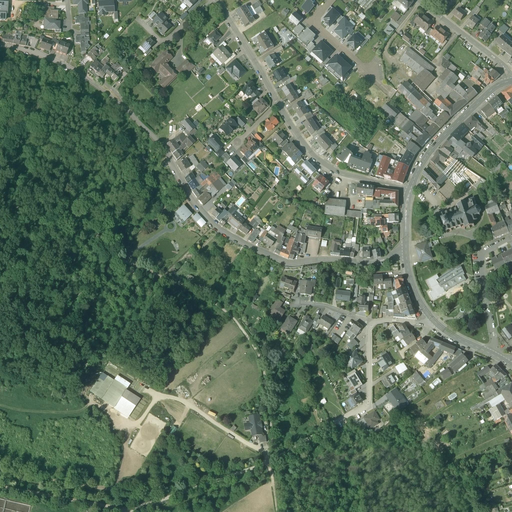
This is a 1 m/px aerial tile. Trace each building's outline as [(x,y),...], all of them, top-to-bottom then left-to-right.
[(73,0),(74,6),(78,6),(79,15),(84,15),(83,7),(86,7),(85,3),(87,3),(86,0),(73,0)] [(194,0),(186,0),(183,3),(189,9),(196,2),(194,0)] [(308,0),(302,8),(309,14),(316,6),(308,0)] [(360,0),(358,3),(365,10),(374,0),(360,0)] [(413,3),(408,0),(404,0),(401,5),(406,8),(405,9),(407,11),(409,9),(410,9),(412,7),(411,6),(413,3)] [(397,1),(396,2),(394,1),(392,4),(398,9),(401,5),(397,1)] [(114,2),(98,3),(99,17),(106,17),(105,13),(115,13),(114,2)] [(257,2),(251,6),(254,11),(260,7),(257,2)] [(245,6),(235,13),(240,20),(250,13),(245,6)] [(263,12),(260,7),(254,11),(257,16),(263,12)] [(466,14),(459,8),(454,15),(461,21),(466,14)] [(57,12),(53,12),(53,9),(48,9),(42,9),(42,16),(46,17),(46,20),(55,20),(57,20),(57,12)] [(325,23),(329,27),(335,21),(339,16),(333,10),(329,15),(324,20),(326,22),(325,23)] [(185,13),(179,19),(182,21),(188,15),(185,13)] [(250,13),(240,20),(244,28),(255,22),(250,13)] [(289,20),(297,27),(299,25),(303,20),(295,13),(289,20)] [(395,13),(390,18),(395,23),(400,17),(395,13)] [(153,22),(155,24),(154,25),(159,29),(165,22),(167,20),(161,14),(158,17),(153,22)] [(421,14),(419,17),(416,15),(409,24),(411,25),(412,27),(413,28),(414,28),(415,27),(415,25),(416,24),(421,28),(427,19),(421,14)] [(84,15),(79,15),(79,18),(75,19),(75,25),(80,25),(80,33),(85,32),(85,27),(87,27),(87,23),(89,23),(88,20),(84,20),(84,15)] [(473,17),(472,17),(466,25),(473,30),(479,22),(476,19),(473,17)] [(345,22),(346,21),(347,20),(344,18),(343,18),(338,23),(338,24),(340,26),(344,22),(345,22)] [(427,19),(421,28),(426,32),(429,28),(433,24),(427,19)] [(490,23),(485,19),(481,25),(486,29),(490,23)] [(60,23),(54,23),(55,20),(46,20),(44,20),(44,28),(48,28),(48,31),(55,32),(59,32),(59,31),(60,23)] [(344,22),(340,26),(335,32),(343,40),(348,34),(352,30),(353,28),(346,21),(345,22),(344,22)] [(159,29),(157,30),(163,35),(171,27),(165,22),(159,29)] [(509,29),(503,24),(499,30),(504,35),(509,29)] [(304,29),(299,25),(297,27),(293,31),(298,36),(301,32),(304,29)] [(390,25),(384,31),(390,36),(395,30),(390,25)] [(444,31),(438,27),(434,32),(431,35),(432,36),(437,40),(444,31)] [(300,38),(298,40),(306,47),(307,45),(310,42),(311,43),(312,43),(314,40),(313,39),(315,36),(308,30),(300,38)] [(215,31),(207,39),(213,46),(216,43),(215,42),(220,37),(215,31)] [(449,36),(444,31),(437,40),(442,44),(445,41),(449,36)] [(491,36),(485,31),(480,38),(486,42),(491,36)] [(265,34),(254,41),(262,55),(274,48),(265,34)] [(412,38),(407,34),(403,39),(408,44),(412,38)] [(10,37),(3,35),(2,40),(1,43),(9,44),(10,39),(10,37)] [(349,42),(347,44),(355,51),(360,46),(362,43),(355,36),(353,38),(349,42)] [(510,42),(503,36),(496,43),(504,50),(510,43),(510,42)] [(24,39),(21,38),(20,39),(21,39),(20,41),(19,46),(19,47),(25,48),(27,40),(27,38),(24,37),(24,39)] [(81,38),(75,39),(76,45),(80,45),(81,52),(86,52),(85,47),(88,47),(87,43),(89,43),(89,39),(85,40),(84,38),(81,38)] [(149,39),(141,47),(146,52),(149,49),(154,44),(149,39)] [(52,44),(43,41),(40,50),(49,53),(50,51),(52,44)] [(313,46),(314,45),(312,43),(311,43),(310,42),(307,45),(308,46),(305,49),(308,51),(313,46)] [(312,52),(318,57),(327,47),(321,42),(316,48),(312,52)] [(70,48),(59,44),(58,47),(55,53),(66,58),(70,48)] [(98,46),(87,57),(90,60),(93,63),(99,57),(97,56),(98,55),(100,54),(101,55),(103,52),(98,46)] [(220,48),(214,54),(219,58),(226,52),(223,49),(221,47),(220,48)] [(333,52),(327,47),(318,57),(323,63),(327,58),(333,52)] [(434,69),(409,49),(405,54),(425,70),(430,75),(434,69)] [(177,76),(165,64),(171,58),(165,52),(150,67),(154,71),(156,69),(165,79),(159,85),(163,90),(177,76)] [(230,56),(226,52),(219,58),(223,63),(229,58),(230,57),(230,56)] [(425,70),(405,54),(400,60),(420,76),(425,70)] [(274,55),(265,61),(270,69),(279,64),(274,55)] [(329,66),(336,72),(344,63),(338,57),(334,61),(329,66)] [(457,69),(443,58),(442,65),(447,70),(452,74),(457,69)] [(329,66),(334,61),(331,59),(330,60),(325,66),(327,68),(329,66)] [(186,61),(176,71),(181,76),(191,67),(186,61)] [(245,73),(235,61),(226,69),(230,73),(232,71),(239,79),(245,73)] [(103,69),(95,63),(90,68),(96,73),(95,74),(97,76),(101,71),(103,69)] [(336,72),(342,78),(347,73),(351,68),(344,63),(336,72)] [(114,67),(113,66),(109,70),(114,75),(116,73),(120,69),(120,68),(116,65),(114,67)] [(281,69),(273,74),(278,82),(281,81),(286,78),(286,77),(281,69)] [(483,72),(479,69),(476,72),(476,73),(478,75),(481,77),(484,73),(483,72)] [(114,75),(109,70),(105,75),(110,79),(114,75)] [(420,76),(413,83),(418,88),(430,75),(425,70),(420,76)] [(455,88),(451,85),(457,78),(452,74),(447,70),(439,79),(443,83),(454,92),(455,90),(455,88)] [(101,71),(97,76),(102,80),(105,75),(101,71)] [(500,76),(494,71),(490,75),(489,77),(494,82),(500,76)] [(114,75),(110,79),(115,84),(121,78),(117,74),(116,73),(114,75)] [(349,75),(347,73),(342,78),(340,80),(343,82),(349,75)] [(478,75),(476,73),(471,80),(480,87),(481,85),(475,79),(478,75)] [(430,75),(418,88),(422,92),(434,78),(430,75)] [(489,77),(486,75),(482,78),(484,81),(484,82),(488,86),(490,84),(491,84),(494,82),(489,77)] [(288,76),(286,77),(286,78),(281,81),(283,84),(287,81),(290,79),(288,76)] [(319,78),(324,85),(329,82),(327,78),(325,79),(323,76),(319,78)] [(250,82),(240,91),(244,95),(245,94),(248,97),(249,95),(254,90),(255,90),(252,87),(253,86),(250,82)] [(430,106),(406,82),(403,86),(402,86),(401,87),(398,91),(416,109),(417,110),(422,115),(428,109),(430,106)] [(454,92),(443,83),(440,88),(457,101),(459,104),(463,108),(468,103),(461,98),(454,92)] [(466,91),(459,84),(455,90),(454,92),(461,98),(468,92),(467,91),(466,91)] [(294,93),(289,86),(282,90),(287,98),(294,93)] [(511,88),(511,87),(502,94),(507,102),(511,98),(511,96),(511,94),(511,93),(511,88)] [(468,92),(461,98),(468,103),(477,95),(472,89),(468,92)] [(254,90),(249,95),(252,98),(254,101),(257,98),(260,95),(257,92),(257,93),(254,90)] [(447,98),(438,91),(436,93),(440,97),(444,101),(447,98)] [(294,93),(287,98),(290,103),(298,99),(294,93)] [(444,101),(440,97),(434,104),(441,111),(442,111),(442,110),(445,113),(450,107),(444,101)] [(502,105),(496,97),(488,104),(490,106),(494,111),(497,109),(498,110),(500,109),(500,108),(499,107),(502,105)] [(254,101),(250,105),(252,107),(258,100),(257,98),(254,101)] [(252,107),(251,107),(258,114),(267,106),(260,99),(258,100),(252,107)] [(300,102),(292,107),(296,113),(304,108),(300,102)] [(396,110),(388,103),(383,109),(391,115),(396,110)] [(442,111),(441,111),(434,104),(432,107),(437,112),(433,116),(432,114),(432,113),(428,109),(422,115),(423,115),(427,119),(430,122),(434,125),(440,129),(450,118),(442,111)] [(459,104),(456,107),(454,105),(451,108),(450,107),(445,113),(451,118),(463,108),(459,104)] [(490,106),(481,112),(483,114),(487,119),(491,116),(493,118),(497,115),(494,111),(490,106)] [(304,108),(296,113),(300,119),(304,116),(308,114),(307,114),(304,108)] [(504,112),(500,108),(500,109),(498,110),(497,109),(494,111),(496,112),(499,116),(504,112)] [(423,134),(413,125),(408,120),(396,110),(391,115),(388,118),(387,119),(393,124),(395,126),(402,132),(403,133),(411,139),(414,141),(415,143),(423,134)] [(417,110),(408,120),(413,125),(414,124),(423,115),(422,115),(417,110)] [(504,112),(499,116),(502,119),(509,113),(506,110),(504,112)] [(423,115),(414,124),(419,128),(421,125),(427,119),(423,115)] [(240,116),(235,121),(241,127),(246,123),(240,116)] [(472,117),(463,126),(468,131),(474,126),(476,128),(477,128),(482,133),(485,136),(488,133),(472,117)] [(272,118),(269,120),(266,122),(267,123),(264,125),(265,127),(264,127),(267,131),(268,130),(269,131),(272,128),(272,129),(275,126),(274,126),(277,124),(275,122),(275,120),(273,120),(272,118)] [(230,119),(220,128),(223,131),(222,132),(226,136),(230,133),(234,130),(233,130),(237,126),(230,119)] [(307,121),(304,124),(308,130),(315,125),(311,120),(311,119),(307,121)] [(194,128),(187,120),(181,125),(186,130),(189,133),(195,128),(194,127),(194,128)] [(315,125),(308,130),(311,136),(316,133),(319,131),(319,130),(315,125)] [(440,129),(434,125),(428,131),(425,134),(430,139),(440,129)] [(460,128),(451,137),(459,142),(467,134),(460,128)] [(493,129),(488,133),(492,137),(497,132),(493,129)] [(280,132),(272,140),(278,146),(279,145),(285,139),(286,138),(280,132)] [(411,139),(403,133),(401,135),(400,136),(399,135),(399,136),(407,143),(408,143),(409,142),(411,139)] [(425,134),(424,133),(423,134),(415,143),(418,145),(422,148),(430,139),(425,134)] [(479,142),(471,133),(468,136),(472,140),(472,141),(475,143),(477,145),(479,142)] [(182,134),(180,136),(179,136),(172,141),(174,144),(179,141),(182,145),(187,139),(182,134)] [(320,138),(316,141),(321,146),(328,140),(323,136),(323,135),(320,138)] [(182,145),(180,148),(182,150),(186,146),(188,149),(195,143),(189,137),(182,145)] [(221,145),(214,137),(208,142),(208,144),(216,152),(219,150),(220,149),(219,147),(221,145)] [(451,137),(447,142),(450,145),(451,143),(462,151),(466,147),(459,142),(451,137)] [(285,139),(279,145),(282,148),(286,143),(288,142),(285,139)] [(328,140),(321,146),(326,151),(329,148),(332,145),(328,140)] [(174,144),(172,141),(165,146),(172,155),(178,150),(174,144)] [(251,141),(245,146),(252,153),(257,149),(257,148),(255,146),(251,141)] [(259,142),(255,146),(257,148),(257,149),(259,151),(264,147),(259,142)] [(447,142),(440,151),(449,157),(452,153),(453,152),(447,147),(450,145),(447,142)] [(484,146),(479,142),(477,145),(475,143),(470,148),(477,154),(481,150),(484,146)] [(334,143),(332,145),(329,148),(333,152),(337,147),(334,143)] [(412,144),(410,143),(406,149),(409,152),(415,157),(422,148),(418,145),(416,148),(412,144)] [(296,149),(290,144),(288,146),(283,151),(288,157),(296,149)] [(466,147),(462,151),(472,159),(477,154),(470,148),(467,145),(466,147)] [(252,153),(245,146),(240,152),(244,156),(247,159),(252,153)] [(302,155),(296,149),(288,157),(294,163),(300,157),(302,155)] [(369,154),(365,153),(362,161),(351,157),(353,156),(345,149),(342,152),(344,153),(340,157),(339,156),(336,159),(343,164),(344,163),(348,165),(348,167),(351,168),(352,167),(357,169),(357,170),(365,173),(365,171),(368,173),(372,162),(370,161),(371,157),(368,156),(369,154)] [(178,150),(172,155),(177,162),(182,157),(181,156),(182,155),(180,153),(180,152),(178,150)] [(219,150),(216,152),(214,154),(219,160),(224,155),(219,150)] [(409,152),(407,151),(401,163),(400,164),(409,168),(415,157),(409,152)] [(439,152),(433,160),(437,164),(439,160),(444,163),(446,162),(447,163),(448,161),(447,160),(449,158),(439,152)] [(458,157),(455,162),(460,165),(466,155),(461,152),(460,153),(458,157)] [(224,155),(219,160),(223,164),(230,158),(226,153),(224,155)] [(458,157),(452,153),(449,157),(455,162),(458,157)] [(198,166),(193,156),(189,159),(193,166),(192,167),(194,170),(196,168),(198,166)] [(244,156),(240,159),(245,165),(249,161),(247,159),(244,156)] [(391,161),(383,157),(382,160),(381,164),(388,167),(391,161)] [(234,172),(241,166),(233,158),(226,164),(234,172)] [(487,163),(480,158),(477,162),(484,167),(487,163)] [(296,165),(298,167),(304,162),(302,159),(296,165)] [(437,164),(433,160),(431,162),(436,167),(443,175),(446,172),(443,169),(437,164)] [(314,169),(307,161),(305,163),(304,162),(298,167),(295,171),(299,175),(304,170),(308,174),(311,177),(312,177),(314,175),(313,174),(314,173),(315,174),(316,172),(316,173),(318,170),(314,168),(314,169)] [(184,162),(177,166),(181,174),(187,170),(188,169),(184,162)] [(198,166),(196,168),(201,173),(207,167),(202,162),(198,166)] [(446,172),(443,175),(450,182),(451,182),(454,179),(457,176),(461,171),(463,167),(460,165),(459,166),(455,162),(446,172)] [(400,164),(399,163),(397,168),(407,172),(409,168),(400,164)] [(502,163),(490,173),(495,177),(507,167),(502,163)] [(387,170),(380,167),(377,176),(384,179),(387,170)] [(475,175),(463,167),(461,171),(472,179),(475,175)] [(407,172),(397,168),(396,172),(395,173),(394,172),(387,170),(384,179),(402,184),(407,172)] [(436,180),(427,170),(426,171),(425,169),(424,171),(423,172),(423,173),(423,174),(423,175),(422,175),(432,185),(431,185),(436,190),(437,191),(442,186),(441,185),(445,181),(441,176),(436,180)] [(187,170),(182,173),(185,179),(190,175),(188,173),(187,170)] [(205,181),(204,182),(206,184),(209,187),(213,185),(218,180),(212,174),(205,181)] [(308,174),(305,177),(304,176),(300,179),(306,184),(309,181),(308,180),(311,177),(308,174)] [(185,179),(185,180),(188,186),(194,180),(191,175),(190,175),(185,179)] [(321,177),(313,187),(317,191),(318,189),(321,192),(328,183),(321,177)] [(454,179),(451,182),(458,190),(468,181),(465,179),(459,184),(454,179)] [(481,179),(473,187),(477,191),(486,182),(481,179)] [(194,180),(188,186),(192,192),(197,188),(199,187),(194,180)] [(218,180),(213,185),(209,187),(211,190),(213,191),(214,190),(217,193),(224,187),(218,180)] [(230,182),(225,188),(228,192),(234,186),(230,182)] [(202,189),(199,191),(199,192),(200,194),(203,193),(203,192),(209,187),(206,184),(202,189)] [(374,188),(357,185),(356,195),(373,197),(373,194),(374,189),(374,188)] [(209,187),(203,192),(203,193),(205,196),(206,194),(211,190),(209,187)] [(199,191),(197,188),(192,192),(192,193),(196,199),(200,196),(200,194),(199,192),(199,191)] [(211,190),(206,194),(211,199),(217,193),(214,190),(213,191),(211,190)] [(398,192),(389,191),(389,195),(391,195),(390,200),(398,200),(398,192)] [(205,196),(198,202),(202,207),(211,199),(206,194),(205,196)] [(464,202),(461,203),(460,202),(460,203),(457,205),(455,204),(455,205),(456,205),(457,208),(454,210),(453,209),(453,210),(449,211),(449,210),(448,211),(448,212),(444,213),(444,212),(443,212),(444,213),(440,215),(440,213),(439,214),(441,219),(440,219),(441,222),(442,225),(443,228),(444,227),(446,233),(446,232),(446,231),(450,230),(450,231),(451,231),(451,230),(455,228),(455,229),(456,229),(455,228),(459,227),(460,228),(460,227),(463,225),(464,228),(463,229),(464,230),(465,229),(468,227),(469,229),(470,228),(469,227),(473,226),(474,227),(474,226),(473,225),(472,222),(473,223),(475,222),(474,221),(476,221),(475,216),(478,215),(479,216),(479,215),(480,212),(481,212),(481,211),(480,211),(479,209),(480,208),(480,207),(479,208),(476,207),(474,203),(475,202),(474,202),(473,199),(468,200),(469,201),(465,202),(466,201),(465,201),(464,202)] [(346,202),(325,200),(324,214),(326,215),(344,217),(345,211),(345,207),(346,207),(346,205),(346,202)] [(398,200),(390,200),(390,203),(380,202),(380,207),(384,208),(386,208),(398,208),(398,200)] [(508,201),(503,203),(507,211),(508,213),(510,212),(511,211),(510,207),(508,201)] [(373,202),(365,202),(364,210),(373,210),(373,202)] [(496,203),(484,208),(488,215),(491,214),(496,212),(499,210),(497,206),(496,203)] [(503,203),(497,206),(501,216),(503,215),(502,214),(507,211),(503,203)] [(191,216),(183,207),(174,215),(182,224),(191,216)] [(233,208),(230,211),(231,212),(228,215),(231,217),(233,215),(236,211),(233,208)] [(217,210),(211,216),(215,219),(221,214),(217,210)] [(345,211),(344,217),(361,219),(361,212),(345,211)] [(225,217),(221,214),(215,219),(219,223),(225,217)] [(491,214),(488,215),(487,216),(492,229),(491,230),(499,227),(499,224),(495,226),(491,214)] [(196,224),(201,220),(196,215),(192,219),(196,224)] [(240,221),(233,215),(231,217),(229,220),(227,222),(226,223),(234,229),(241,221),(240,221)] [(398,215),(391,215),(391,219),(388,219),(389,223),(393,223),(393,224),(398,224),(398,222),(399,222),(398,215)] [(225,217),(219,223),(220,223),(218,225),(222,228),(223,227),(226,223),(227,222),(225,221),(227,219),(225,218),(225,217)] [(377,218),(375,218),(375,221),(371,221),(371,226),(376,225),(376,227),(377,227),(380,227),(385,227),(384,221),(381,221),(381,219),(381,218),(377,218)] [(256,223),(253,220),(247,226),(246,225),(245,227),(242,224),(237,230),(238,231),(245,236),(250,229),(253,232),(254,230),(261,222),(258,220),(256,223)] [(241,221),(234,229),(237,232),(238,231),(237,230),(242,224),(243,223),(241,221)] [(290,226),(289,225),(288,229),(296,233),(297,234),(299,230),(292,227),(290,226)] [(499,227),(491,230),(494,240),(509,233),(504,225),(499,227)] [(261,230),(257,227),(255,230),(254,230),(247,242),(251,244),(257,236),(261,230)] [(286,232),(278,227),(276,230),(274,233),(273,233),(282,239),(283,238),(284,235),(286,232)] [(322,230),(307,227),(306,236),(321,238),(322,230)] [(260,238),(257,242),(260,244),(267,233),(264,232),(260,238)] [(275,240),(267,234),(262,242),(270,247),(275,240)] [(300,235),(298,243),(303,244),(303,243),(305,243),(306,236),(300,235)] [(290,240),(288,246),(287,251),(283,249),(280,256),(288,260),(289,259),(294,243),(295,240),(293,239),(291,238),(290,240)] [(351,242),(341,241),(341,245),(349,246),(348,250),(350,250),(351,247),(351,245),(351,244),(351,242)] [(279,244),(273,253),(280,256),(283,249),(281,248),(283,243),(281,242),(279,244)] [(294,243),(289,259),(293,260),(295,254),(296,250),(297,244),(294,243)] [(431,259),(426,243),(415,247),(420,263),(431,259)] [(348,250),(344,249),(344,253),(340,252),(339,256),(349,257),(350,250),(348,250)] [(379,250),(374,251),(373,249),(372,250),(374,259),(381,257),(379,250)] [(511,251),(506,254),(506,253),(501,256),(503,261),(503,260),(505,264),(511,261),(511,251)] [(503,261),(501,256),(492,260),(493,264),(496,272),(506,267),(505,264),(503,260),(503,261)] [(229,266),(224,262),(221,267),(226,271),(229,266)] [(458,268),(447,272),(439,279),(437,275),(427,281),(432,292),(429,293),(432,300),(446,293),(445,291),(451,287),(451,288),(452,287),(458,283),(458,284),(459,283),(458,283),(465,279),(465,280),(466,280),(462,273),(463,272),(461,268),(458,268)] [(382,275),(373,276),(374,285),(383,284),(383,280),(382,275)] [(295,284),(288,281),(289,280),(283,277),(279,287),(283,289),(283,287),(293,291),(295,284)] [(402,277),(394,280),(393,280),(393,285),(396,284),(398,290),(405,287),(402,277)] [(391,280),(383,280),(383,284),(383,285),(386,285),(386,288),(386,289),(392,289),(391,285),(392,284),(391,280)] [(311,283),(302,282),(301,286),(300,294),(310,295),(311,291),(310,291),(311,286),(311,283)] [(398,290),(396,291),(397,294),(399,298),(399,299),(408,294),(405,287),(398,290)] [(346,292),(336,291),(335,300),(349,301),(350,294),(345,293),(346,292)] [(408,294),(399,299),(401,305),(410,302),(408,294)] [(278,301),(270,312),(274,315),(271,320),(278,324),(285,312),(279,308),(282,303),(278,301)] [(401,305),(394,307),(393,310),(393,314),(404,315),(405,319),(406,318),(407,319),(408,319),(415,320),(415,319),(416,319),(416,318),(415,316),(410,302),(401,305)] [(363,303),(360,303),(359,303),(359,311),(364,311),(364,310),(368,310),(369,303),(368,303),(365,303),(363,303)] [(309,317),(306,316),(301,324),(305,326),(303,331),(306,333),(313,322),(308,319),(309,317)] [(321,321),(319,323),(329,329),(334,322),(324,316),(321,321)] [(289,317),(281,329),(289,334),(297,322),(289,317)] [(352,327),(359,333),(363,327),(356,322),(352,327)] [(400,334),(394,326),(389,329),(395,337),(400,334)] [(511,329),(509,326),(501,332),(508,341),(511,338),(511,329)] [(351,327),(346,335),(350,338),(349,339),(351,341),(352,342),(354,339),(359,333),(352,327),(351,327)] [(401,331),(400,332),(401,333),(404,338),(410,334),(407,328),(406,328),(401,331)] [(400,334),(395,337),(398,342),(404,338),(401,333),(400,334)] [(341,340),(334,334),(330,340),(332,342),(333,340),(338,344),(341,340)] [(412,334),(403,340),(407,345),(416,339),(412,334)] [(354,339),(352,342),(351,341),(349,343),(354,348),(358,343),(354,339)] [(422,339),(418,342),(418,344),(417,345),(420,350),(427,345),(422,339)] [(443,343),(432,339),(429,343),(435,346),(440,348),(443,343)] [(430,343),(428,346),(426,347),(428,349),(427,350),(429,352),(432,349),(433,349),(435,346),(430,343)] [(445,344),(443,343),(440,348),(433,357),(436,360),(442,351),(445,344)] [(456,348),(445,344),(442,351),(453,355),(456,348)] [(411,349),(414,354),(420,350),(417,345),(411,349)] [(462,350),(456,348),(453,355),(457,357),(461,353),(462,350)] [(432,358),(423,349),(419,353),(428,362),(432,358)] [(356,351),(348,358),(346,360),(352,368),(362,362),(359,357),(359,356),(356,351)] [(428,362),(419,353),(416,356),(425,364),(428,362)] [(394,365),(387,354),(382,357),(383,359),(378,362),(384,371),(394,365)] [(462,355),(450,366),(455,372),(467,362),(462,355)] [(425,364),(429,369),(436,360),(433,357),(432,358),(428,362),(425,364)] [(401,364),(395,368),(400,375),(406,371),(401,364)] [(502,372),(496,365),(491,370),(497,377),(498,376),(502,372)] [(487,367),(476,374),(479,378),(490,370),(487,367)] [(450,375),(447,370),(442,374),(445,379),(450,375)] [(502,372),(498,376),(498,377),(500,380),(502,379),(502,378),(506,376),(502,372)] [(113,382),(102,374),(91,392),(114,407),(126,390),(120,386),(124,381),(117,376),(113,382)] [(355,390),(362,386),(359,381),(355,374),(349,378),(348,378),(355,390)] [(424,381),(418,374),(414,377),(420,384),(424,381)] [(391,375),(381,381),(387,389),(396,383),(391,375)] [(498,377),(487,383),(489,387),(494,384),(500,380),(498,377)] [(498,389),(494,384),(489,387),(485,389),(487,392),(482,395),(485,399),(493,394),(496,392),(495,391),(498,389)] [(511,385),(511,384),(500,391),(506,400),(510,408),(511,406),(511,385)] [(396,389),(388,395),(391,399),(397,393),(398,394),(398,393),(396,389)] [(140,399),(126,390),(114,407),(129,416),(140,399)] [(496,393),(492,396),(493,397),(473,409),(473,408),(471,409),(472,413),(489,403),(492,408),(506,400),(500,391),(496,393)] [(398,394),(397,393),(391,399),(389,399),(399,412),(400,411),(400,412),(401,411),(400,411),(407,406),(398,394)] [(351,400),(348,401),(352,408),(355,406),(356,406),(359,404),(359,403),(362,401),(359,395),(351,400)] [(504,413),(499,406),(493,409),(491,411),(497,422),(500,419),(504,418),(505,417),(504,413)] [(375,412),(364,418),(369,426),(370,428),(370,429),(375,426),(373,423),(379,420),(375,412)] [(171,430),(175,433),(184,417),(179,414),(171,430)] [(259,415),(249,417),(251,424),(247,424),(248,430),(252,429),(253,436),(258,435),(262,435),(262,434),(259,415)] [(365,420),(360,423),(364,429),(365,428),(369,426),(365,420)] [(262,436),(262,435),(258,435),(260,444),(267,442),(266,436),(262,436)]
